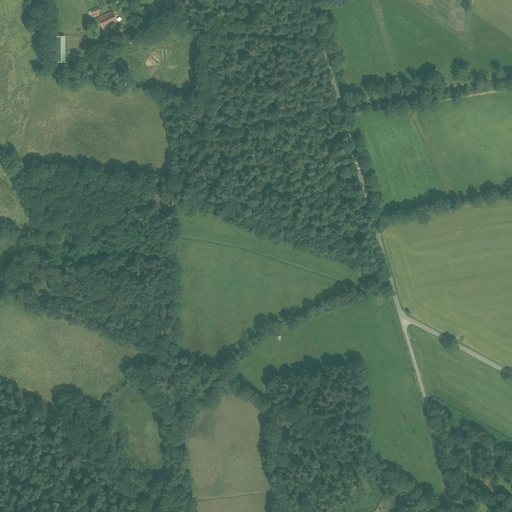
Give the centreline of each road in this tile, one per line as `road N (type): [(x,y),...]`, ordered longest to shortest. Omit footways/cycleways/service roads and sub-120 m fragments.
road 1 (unclassified): [(400,316),(308,0)]
road 2 (track): [(208,130),(511,77)]
road 3 (unclassified): [(452,511),(400,316)]
road 4 (unclassified): [(511,375),(400,316)]
